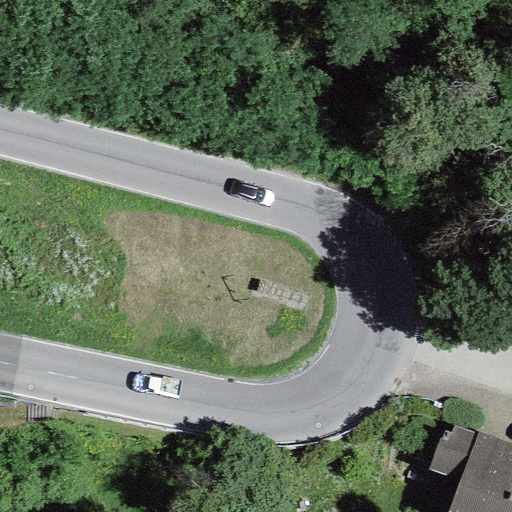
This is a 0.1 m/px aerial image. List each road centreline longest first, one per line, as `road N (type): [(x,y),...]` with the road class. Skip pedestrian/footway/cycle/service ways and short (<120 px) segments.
road 1 (tertiary): [(378,289),(355,376),(331,399),(300,411),(223,412),(0,369)]
road 2 (tertiary): [(378,289),(356,245),(315,213),(0,130)]
